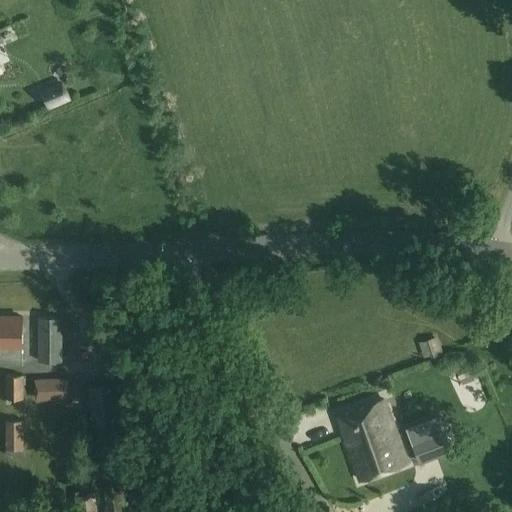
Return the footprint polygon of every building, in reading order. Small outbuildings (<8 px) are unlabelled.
[(40,95),(47,111),(70,102),(63,86),(40,95)] [(0,362),(22,363),(21,316),(0,315),(0,362)] [(61,361),(61,316),(38,316),(38,361),(61,361)] [(433,356),(442,353),(436,337),(420,343),(425,356),(432,354),(433,356)] [(6,374),(6,402),(10,402),(10,397),(22,397),(22,374),(6,374)] [(109,508),(132,505),(114,383),(89,387),(94,423),(97,422),(109,508)] [(60,403),(60,384),(38,384),(38,403),(60,403)] [(361,479),(407,462),(384,399),(338,416),(361,479)] [(451,450),(439,417),(407,429),(419,462),(451,450)] [(6,420),(6,454),(22,454),(22,420),(6,420)] [(95,511),(93,493),(75,495),(77,511),(95,511)]
